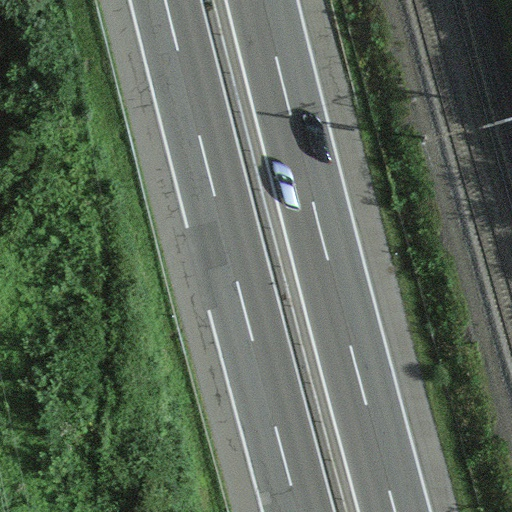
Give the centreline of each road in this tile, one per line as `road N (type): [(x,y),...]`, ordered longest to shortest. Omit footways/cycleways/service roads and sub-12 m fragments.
road 1 (motorway): [(164,0),(298,511)]
road 2 (motorway): [(396,511),(263,0)]
